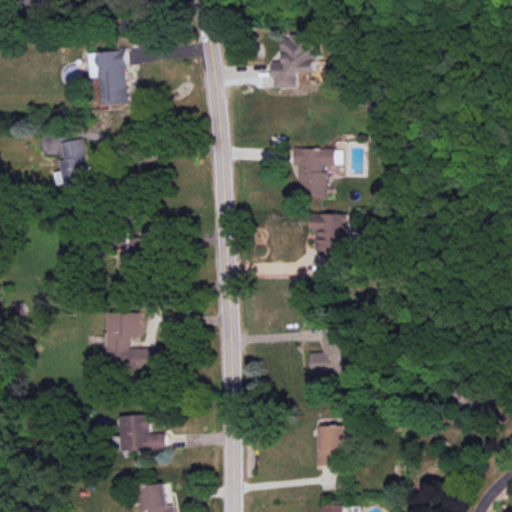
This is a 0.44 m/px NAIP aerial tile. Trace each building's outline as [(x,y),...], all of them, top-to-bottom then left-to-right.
[(291,35),(291,38),(282,38),(283,55),(287,55),(287,62),(274,62),(275,91),(300,89),(300,76),(319,75),(317,34),(291,35)] [(130,102),(106,104),(104,81),(100,82),(97,52),(128,50),(129,68),(126,68),(127,87),(129,87),(130,102)] [(61,144),(81,139),(95,195),(69,202),(59,161),(65,160),(61,144)] [(328,197),(300,197),(301,182),(298,181),(299,165),(295,165),(295,147),(337,148),(336,167),(324,167),(324,172),(328,172),(328,197)] [(326,271),(344,271),(344,250),(356,250),(357,237),(345,236),(346,223),(348,222),(348,215),(314,214),(313,232),(316,232),(315,250),(321,256),(326,256),(326,271)] [(126,232),(113,231),(113,250),(126,250),(126,232)] [(148,240),(129,239),(126,285),(147,287),(148,266),(147,267),(148,240)] [(142,312),(110,312),(110,361),(131,361),(131,368),(155,368),(155,347),(133,348),(133,340),(142,339),(142,312)] [(327,353),(314,354),(316,379),(352,377),(349,325),(325,327),(327,353)] [(458,394),(472,408),(486,393),(472,380),(458,394)] [(119,415),(123,452),(149,449),(149,454),(167,452),(165,432),(150,434),(148,413),(119,415)] [(346,426),(318,427),(318,466),(344,465),(344,451),(347,451),(346,426)] [(175,511),(146,511),(142,489),(167,484),(171,507),(174,506),(175,511)]
